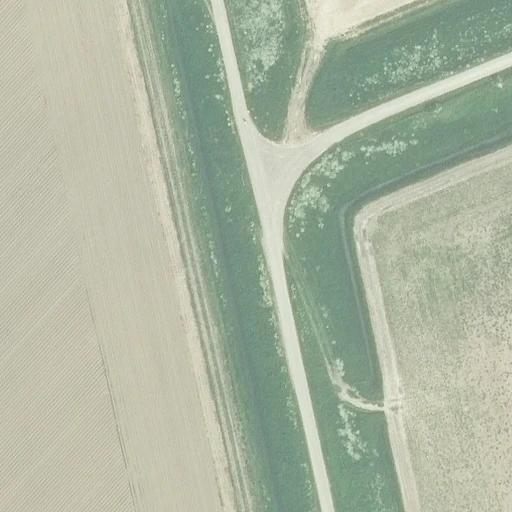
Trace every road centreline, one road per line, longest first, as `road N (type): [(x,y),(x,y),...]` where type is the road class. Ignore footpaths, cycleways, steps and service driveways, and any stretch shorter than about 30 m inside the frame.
road 1 (unclassified): [(330,511),(267,208)]
road 2 (unclassified): [(267,208),(292,167),(328,137),(511,63)]
road 3 (unclassified): [(267,208),(217,0)]
